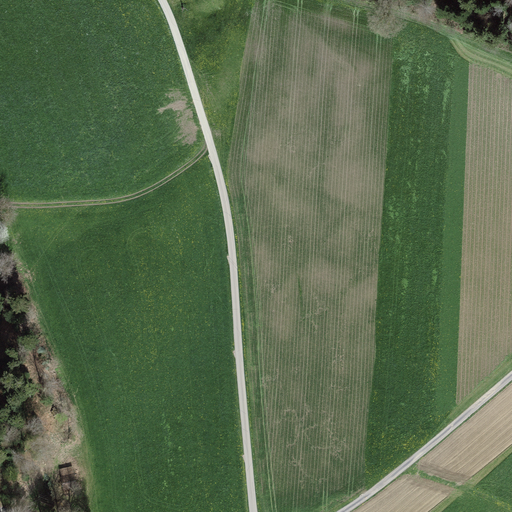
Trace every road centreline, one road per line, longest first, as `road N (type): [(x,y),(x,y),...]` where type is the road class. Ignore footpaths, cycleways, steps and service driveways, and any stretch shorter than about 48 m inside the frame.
road 1 (unclassified): [(162,0),(228,215),(253,511)]
road 2 (track): [(0,202),(128,197),(167,179),(210,141)]
road 3 (unclassified): [(511,375),(341,511)]
road 4 (track): [(344,0),(511,56)]
